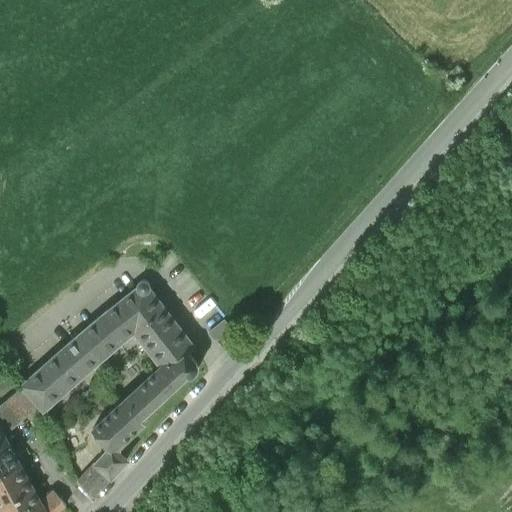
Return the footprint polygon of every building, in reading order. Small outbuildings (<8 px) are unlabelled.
[(107,448),(113,453),(116,450),(142,426),(141,425),(144,422),(140,418),(185,376),(187,377),(189,376),(191,376),(193,374),(194,373),(196,371),(196,369),(196,367),(196,365),(196,363),(195,362),(187,353),(193,348),(148,290),(148,288),(149,287),(149,285),(148,283),(146,281),(144,280),(141,280),(139,282),(137,284),(137,288),(137,289),(61,352),(24,386),(41,405),(44,409),(134,330),(158,361),(163,364),(91,431),(107,448)] [(223,319),(207,331),(216,342),(232,330),(223,319)] [(0,405),(0,429),(4,436),(41,405),(24,386),(0,405)] [(0,444),(0,477),(20,467),(6,441),(0,444)] [(113,453),(107,448),(92,465),(109,480),(126,459),(116,450),(113,453)] [(109,480),(92,465),(78,482),(81,485),(81,486),(85,491),(93,498),(109,480)] [(0,477),(0,510),(34,492),(20,467),(0,477)] [(52,490),(39,500),(45,511),(57,511),(65,506),(52,490)] [(0,510),(0,511),(45,511),(39,500),(34,492),(0,510)]
